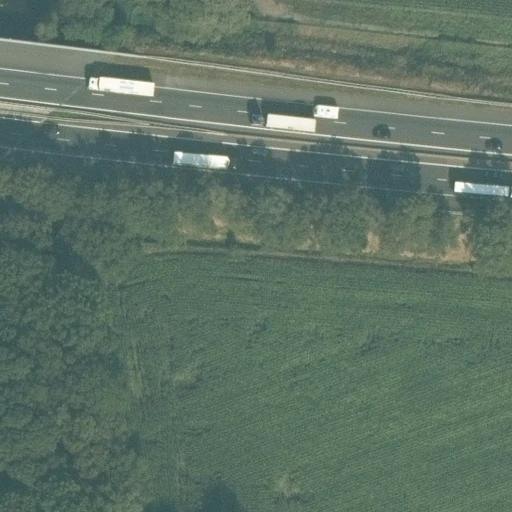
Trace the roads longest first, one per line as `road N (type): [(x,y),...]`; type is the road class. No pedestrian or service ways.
road 1 (motorway): [(511,142),(0,85)]
road 2 (motorway): [(0,134),(511,187)]
road 3 (track): [(95,511),(35,246),(0,231)]
road 4 (track): [(0,90),(85,0)]
